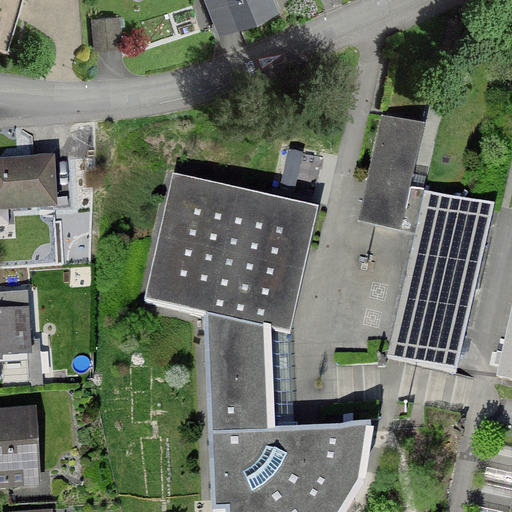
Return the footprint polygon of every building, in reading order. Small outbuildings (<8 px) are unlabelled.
[(224,0),(235,23),(273,7),(269,0),(224,0)] [(94,50),(119,47),(116,17),(91,20),(94,50)] [(408,191),(422,129),(379,119),(365,182),(379,185),(370,226),(398,233),(408,191)] [(0,210),(52,207),(50,161),(0,164),(0,210)] [(288,337),(308,250),(316,212),(170,179),(142,305),(203,318),(210,511),(343,511),(358,488),(367,430),(268,434),(267,420),(264,332),(288,337)] [(384,359),(453,375),(491,210),(421,194),(384,359)] [(0,356),(26,355),(24,312),(4,314),(3,298),(0,298),(0,356)] [(30,415),(0,416),(0,487),(35,486),(30,415)] [(488,454),(511,459),(511,449),(490,444),(488,454)] [(482,480),(511,487),(511,486),(511,476),(484,470),(482,480)] [(479,493),(509,500),(511,490),(481,483),(479,493)]
